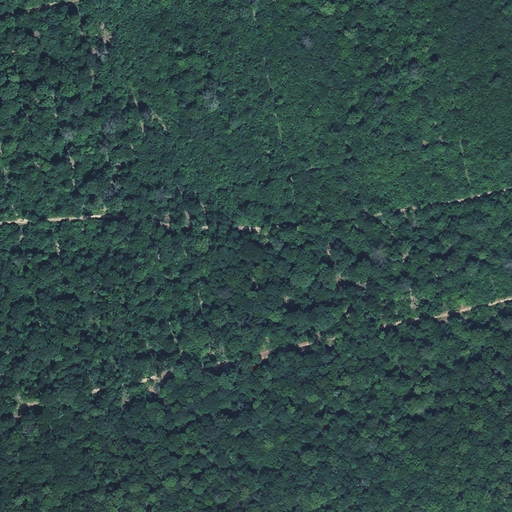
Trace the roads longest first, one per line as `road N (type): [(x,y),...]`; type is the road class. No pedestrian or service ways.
road 1 (track): [(0,414),(511,300)]
road 2 (track): [(511,187),(280,228),(99,216),(0,222)]
